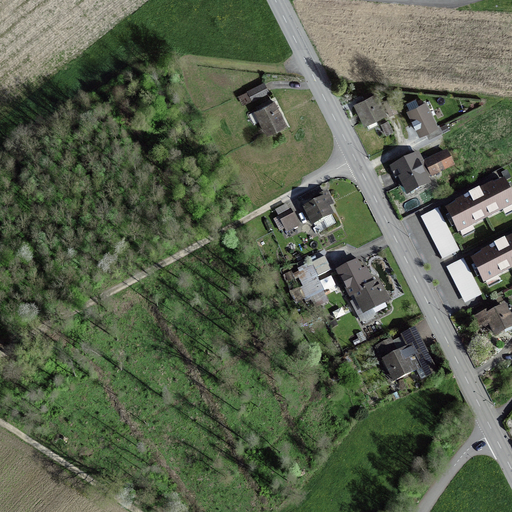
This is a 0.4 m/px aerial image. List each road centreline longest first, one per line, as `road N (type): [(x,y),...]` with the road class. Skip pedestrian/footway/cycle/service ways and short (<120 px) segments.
road 1 (track): [(0,171),(141,57),(309,68)]
road 2 (track): [(0,355),(281,199)]
road 3 (tertiary): [(492,432),(354,158)]
road 4 (tertiary): [(354,158),(275,0)]
road 5 (track): [(136,511),(0,421)]
